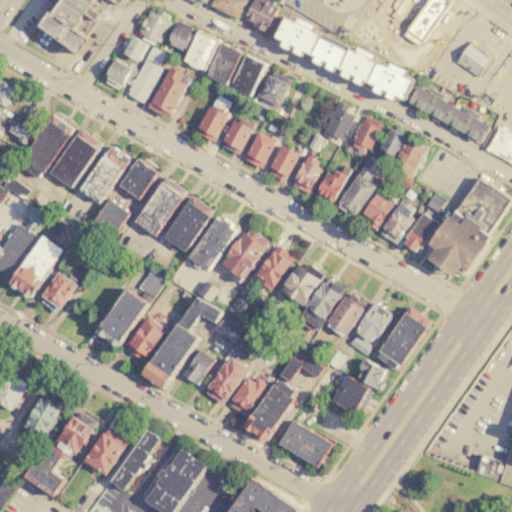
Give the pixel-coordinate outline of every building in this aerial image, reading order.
[(40,24),(51,10),(53,12),(61,0),(124,0),(121,5),(113,0),(96,0),(92,6),(102,13),(97,20),(87,13),(76,27),(92,38),(81,54),(40,24)] [(213,0),(211,5),(239,18),(247,0),(213,0)] [(266,31),(244,21),(254,0),(264,0),(278,7),(266,31)] [(431,14),(440,0),(399,0),(391,13),(420,31),(424,24),(431,14)] [(138,32),(153,6),(173,17),(158,43),(138,32)] [(431,14),(424,24),(447,39),(454,29),(431,14)] [(405,99),(415,80),(404,75),(406,70),(391,63),(389,67),(372,59),(374,55),(358,47),(356,51),(312,29),(314,25),(298,17),(296,21),(286,17),(276,37),(284,41),(282,45),(289,49),(291,44),(297,47),(295,52),(302,56),(305,51),(316,56),(314,61),(321,65),(324,60),(329,63),(327,67),(334,71),(337,66),(345,70),(343,75),(350,78),(352,74),(357,76),(355,81),(362,85),(364,80),(377,86),(375,91),(382,94),(385,89),(390,92),(388,97),(395,100),(397,95),(405,99)] [(163,42),(177,18),(196,29),(183,53),(163,42)] [(219,40),(205,70),(184,60),(198,30),(219,40)] [(147,44),(137,61),(124,54),(133,37),(147,44)] [(456,61),(471,41),(492,56),(477,76),(456,61)] [(222,43),(242,52),(226,85),(206,76),(222,43)] [(147,59),(154,46),(168,54),(160,67),(147,59)] [(246,54),(266,64),(250,97),(230,87),(246,54)] [(103,81),(116,59),(137,70),(130,83),(124,80),(119,90),(103,81)] [(127,94),(147,59),(164,69),(144,104),(127,94)] [(149,106),(171,66),(184,74),(180,81),(188,85),(169,118),(149,106)] [(270,70),(292,80),(277,111),(256,101),(270,70)] [(0,102),(0,78),(15,87),(5,105),(0,102)] [(418,85),(430,92),(432,88),(446,96),(444,100),(466,113),(468,109),(481,116),(479,119),(491,126),(481,143),(474,139),(473,141),(467,138),(468,135),(459,129),(457,133),(449,128),(451,125),(441,120),(439,123),(431,118),(433,115),(423,110),(421,112),(414,109),(416,106),(408,102),(418,85)] [(338,101),(323,135),(341,143),(354,116),(347,113),(350,107),(338,101)] [(214,144),(195,133),(211,104),(230,115),(214,144)] [(255,117),(261,105),(269,109),(262,121),(255,117)] [(74,128),(38,177),(19,163),(54,114),(74,128)] [(366,115),(383,123),(370,152),(352,144),(366,115)] [(220,145),(237,116),(254,126),(237,155),(220,145)] [(12,133),(21,117),(35,125),(26,141),(12,133)] [(511,164),(486,150),(499,125),(511,132),(511,164)] [(103,143),(71,187),(50,172),(81,128),(103,143)] [(390,128),(406,135),(393,164),(377,156),(390,128)] [(244,159),(260,132),(277,141),(261,169),(244,159)] [(316,152),(303,145),(311,132),(324,139),(316,152)] [(412,178),(392,169),(406,140),(425,150),(412,178)] [(131,158),(98,203),(80,190),(112,145),(131,158)] [(282,145),(300,155),(284,182),(266,172),(282,145)] [(292,184),(309,156),(318,161),(316,165),(323,169),(308,194),(292,184)] [(338,203),(371,157),(382,163),(370,181),(377,186),(356,215),(338,203)] [(158,173),(138,200),(118,186),(138,158),(158,173)] [(328,172),(316,193),(333,202),(347,177),(335,171),(333,175),(328,172)] [(394,182),(398,175),(411,182),(408,189),(394,182)] [(31,191),(23,201),(3,187),(11,176),(31,191)] [(187,191),(155,236),(134,222),(167,177),(187,191)] [(430,245),(478,178),(488,185),(489,183),(511,200),(511,202),(488,235),(492,238),(467,272),(461,268),(454,278),(428,259),(435,249),(430,245)] [(0,186),(8,192),(1,203),(0,202),(0,186)] [(446,200),(435,192),(427,205),(438,211),(446,200)] [(376,231),(359,219),(377,194),(393,206),(376,231)] [(214,211),(184,252),(164,238),(194,196),(214,211)] [(129,213),(113,235),(94,221),(110,199),(129,213)] [(379,233),(400,203),(417,215),(396,245),(379,233)] [(0,248),(1,249),(20,223),(25,227),(30,220),(23,215),(30,206),(45,216),(32,233),(36,236),(7,275),(0,269),(0,248)] [(402,243),(424,212),(440,223),(418,254),(402,243)] [(43,235),(57,216),(66,223),(53,241),(43,235)] [(216,218),(223,222),(225,220),(232,225),(230,228),(235,232),(208,270),(189,256),(216,218)] [(270,242),(244,278),(222,262),(248,226),(270,242)] [(64,249),(29,297),(9,283),(43,235),(64,249)] [(278,245),(294,256),(272,287),(256,275),(278,245)] [(325,275),(301,309),(278,292),(302,258),(325,275)] [(77,284),(56,313),(38,301),(59,271),(77,284)] [(345,291),(315,333),(298,320),(328,279),(345,291)] [(218,290),(210,301),(198,292),(206,281),(218,290)] [(96,333),(128,289),(149,304),(117,348),(96,333)] [(345,338),(326,324),(349,292),(368,306),(345,338)] [(249,303),(240,316),(229,308),(238,295),(249,303)] [(179,324),(197,299),(224,312),(215,323),(200,316),(189,331),(179,324)] [(395,315),(373,345),(354,331),(375,301),(395,315)] [(396,371),(375,356),(410,307),(431,322),(396,371)] [(261,312),(275,321),(267,333),(253,324),(261,312)] [(125,349),(148,317),(167,330),(144,363),(125,349)] [(216,330),(225,317),(243,330),(234,343),(216,330)] [(141,376),(179,324),(189,331),(199,339),(161,391),(141,376)] [(260,344),(269,331),(283,340),(274,353),(260,344)] [(372,347),(365,357),(348,345),(355,335),(372,347)] [(182,376),(201,350),(215,360),(196,386),(182,376)] [(344,357),(335,369),(327,363),(336,351),(344,357)] [(205,392),(231,356),(249,369),(223,405),(205,392)] [(273,385),(293,358),(300,363),(306,356),(323,368),(317,377),(301,366),(288,385),(283,381),(278,389),(273,385)] [(363,359),(385,371),(380,382),(384,384),(379,393),(356,381),(362,370),(358,368),(363,359)] [(0,374),(8,380),(13,374),(26,384),(8,410),(0,404),(0,374)] [(229,405),(248,377),(255,383),(258,377),(268,384),(245,416),(229,405)] [(332,402),(345,377),(374,392),(360,417),(332,402)] [(243,428),(273,385),(278,389),(283,381),(288,385),(297,391),(292,398),(295,400),(265,443),(243,428)] [(25,427),(43,393),(63,403),(45,438),(25,427)] [(97,424),(73,458),(53,444),(77,410),(97,424)] [(292,421),(331,444),(317,467),(278,444),(292,421)] [(105,428),(128,444),(105,476),(82,460),(105,428)] [(110,482),(148,431),(152,434),(153,433),(159,437),(158,439),(160,440),(149,456),(150,457),(146,463),(148,465),(143,471),(140,469),(123,492),(110,482)] [(23,477),(36,458),(39,460),(49,446),(63,456),(51,473),(63,481),(52,497),(23,477)] [(145,501),(155,486),(155,485),(159,479),(156,477),(162,469),(165,471),(168,467),(169,467),(181,449),(184,451),(184,450),(190,454),(189,455),(199,462),(199,461),(204,464),(203,466),(205,467),(174,511),(160,511),(153,507),(151,506),(147,503),(148,502),(145,501)] [(506,462),(482,453),(475,472),(499,481),(506,462)] [(228,511),(252,480),(258,484),(259,483),(263,486),(263,487),(267,491),(268,489),(273,493),(272,494),(290,508),(292,506),(296,509),(295,510),(297,511),(263,511),(258,508),(253,509),(251,511),(252,511),(228,511)]
